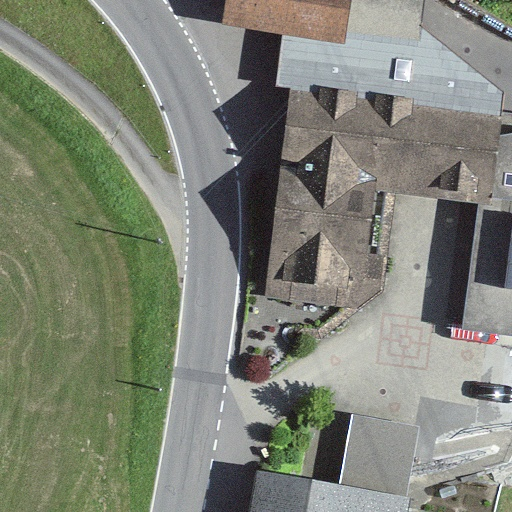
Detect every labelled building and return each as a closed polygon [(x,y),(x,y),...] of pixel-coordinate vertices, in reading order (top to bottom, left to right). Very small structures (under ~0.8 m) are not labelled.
[(350,0),(226,0),(224,20),(300,31),(345,37),(350,0)] [(350,0),(345,37),(419,47),(425,0),(350,0)] [(300,31),(294,77),(413,93),(419,47),(345,37),(300,31)] [(413,93),(294,77),(266,295),(357,306),(385,287),(398,182),(488,193),(498,109),(499,103),(413,93)] [(511,111),(498,109),(488,193),(470,329),(511,333),(511,111)] [(421,426),(353,415),(342,482),(410,493),(421,426)] [(342,482),(258,467),(250,511),(406,511),(410,493),(342,482)]
